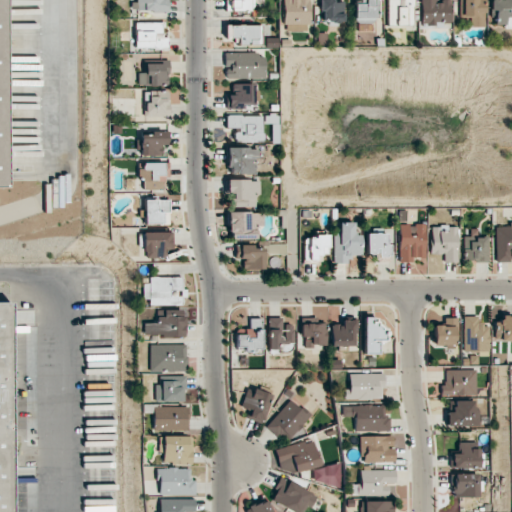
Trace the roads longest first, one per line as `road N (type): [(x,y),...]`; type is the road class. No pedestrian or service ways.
road 1 (residential): [(195,0),(198,198),(223,511)]
road 2 (residential): [(511,291),(211,292)]
road 3 (residential): [(410,291),(424,511)]
